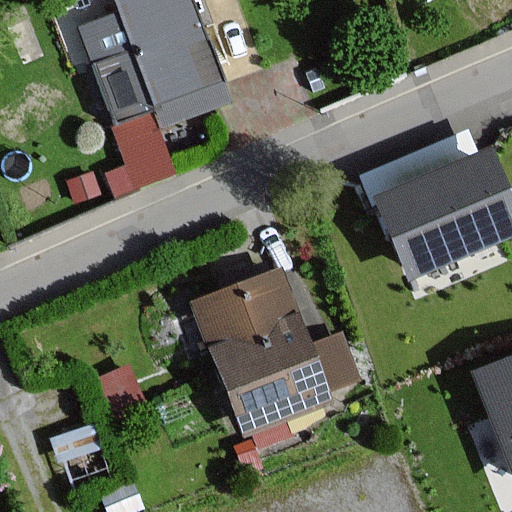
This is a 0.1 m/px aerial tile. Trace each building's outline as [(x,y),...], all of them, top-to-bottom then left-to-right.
[(112,0),(119,16),(83,29),(118,126),(139,183),(175,170),(160,127),(229,102),(221,82),(191,0),(112,0)] [(511,231),(511,203),(491,151),(381,196),(412,272),(511,231)] [(99,193),(92,174),(70,182),(77,201),(99,193)] [(287,269),(206,300),(253,423),(359,382),(341,335),(317,345),(287,269)] [(511,359),(480,373),(511,453),(511,359)] [(148,407),(131,366),(104,377),(121,418),(148,407)]
